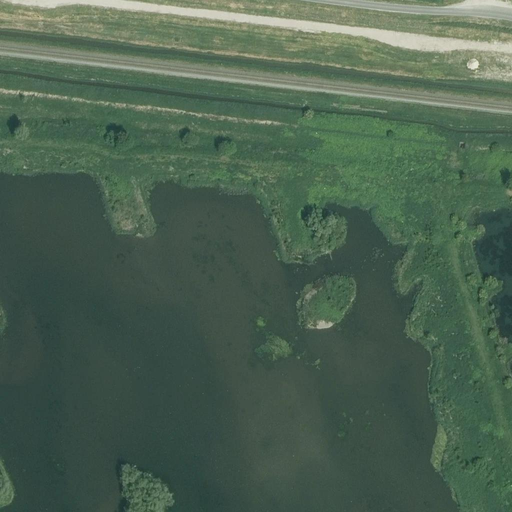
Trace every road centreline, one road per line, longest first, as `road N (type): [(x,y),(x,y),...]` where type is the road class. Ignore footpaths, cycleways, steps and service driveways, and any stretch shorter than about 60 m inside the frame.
road 1 (track): [(0,141),(511,193)]
road 2 (track): [(331,0),(511,17)]
